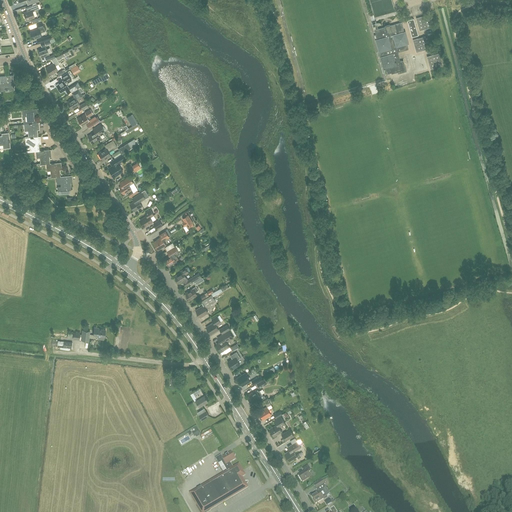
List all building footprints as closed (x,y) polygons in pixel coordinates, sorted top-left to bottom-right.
[(26,21),(35,18),(33,12),(40,9),(38,4),(26,8),(27,11),(23,13),(26,21)] [(377,22),(398,17),(398,13),(376,18),(377,22)] [(431,28),(429,21),(430,20),(429,15),(417,18),(419,26),(418,26),(419,30),(427,28),(427,29),(431,28)] [(408,21),(412,37),(418,35),(414,19),(408,21)] [(33,40),(42,36),(41,33),(45,31),(42,22),(41,22),(37,24),(39,28),(30,31),(33,40)] [(393,57),(398,55),(398,53),(408,50),(407,45),(409,44),(405,32),(404,32),(402,22),(374,30),(377,39),(375,40),(379,55),(386,53),(387,56),(393,54),(393,57)] [(39,44),(50,39),(49,36),(37,40),(39,44)] [(419,45),(421,50),(423,50),(424,51),(428,50),(426,42),(427,42),(425,37),(414,40),(416,47),(415,48),(415,50),(418,49),(417,47),(418,47),(418,46),(419,45)] [(52,53),(50,48),(47,49),(46,47),(37,50),(41,59),(49,55),(49,54),(52,53)] [(73,51),(76,56),(81,54),(78,48),(73,51)] [(64,53),(58,57),(59,60),(70,54),(68,51),(64,53)] [(400,62),(398,55),(393,57),(393,54),(387,56),(386,53),(379,55),(384,70),(385,69),(387,74),(391,73),(391,74),(397,72),(398,74),(406,72),(403,61),(400,62)] [(442,66),(440,59),(441,59),(439,54),(428,57),(430,64),(429,64),(430,68),(437,66),(438,68),(442,66)] [(53,63),(45,68),(50,76),(58,71),(57,70),(55,66),(58,64),(59,63),(57,61),(56,58),(55,57),(53,59),(51,60),(53,63)] [(65,69),(67,72),(76,66),(75,63),(69,67),(65,69)] [(416,66),(418,72),(423,71),(422,68),(424,68),(423,64),(416,66)] [(71,93),(81,87),(78,82),(68,88),(66,84),(71,81),(69,76),(67,73),(61,76),(64,81),(56,86),(61,93),(65,90),(67,94),(70,92),(71,93)] [(0,76),(0,84),(1,91),(2,91),(1,88),(9,87),(10,91),(15,90),(13,76),(8,76),(0,76)] [(100,76),(92,81),(94,85),(102,80),(100,76)] [(74,98),(76,100),(82,97),(83,96),(81,93),(83,91),(81,87),(71,93),(69,94),(70,95),(72,94),(74,98)] [(79,105),(76,100),(74,98),(67,102),(71,110),(79,105)] [(82,110),(88,106),(85,102),(79,106),(82,110)] [(36,123),(35,114),(38,113),(37,109),(23,110),(23,115),(27,115),(28,123),(24,123),(24,124),(36,123)] [(86,124),(90,122),(89,122),(85,114),(77,119),(82,127),(86,124)] [(137,123),(138,123),(132,114),(127,118),(132,126),(137,123)] [(90,122),(86,124),(89,128),(100,121),(97,116),(89,122),(90,122)] [(25,138),(38,137),(37,128),(39,127),(39,122),(36,123),(24,124),(25,129),(28,129),(29,137),(25,137),(25,138)] [(137,124),(137,123),(132,126),(125,131),(127,134),(137,128),(138,129),(139,129),(139,130),(142,128),(139,124),(137,124)] [(102,127),(100,124),(93,129),(95,131),(88,136),(92,143),(100,138),(98,135),(105,131),(106,130),(104,127),(103,126),(102,127)] [(118,140),(122,140),(122,136),(127,133),(125,131),(120,134),(118,135),(118,140)] [(0,137),(0,145),(5,145),(5,148),(10,148),(9,133),(4,134),(4,137),(0,137)] [(104,142),(111,139),(108,133),(101,136),(104,142)] [(27,152),(36,151),(39,151),(38,141),(41,141),(40,136),(38,137),(25,138),(26,145),(30,145),(31,151),(27,151),(27,152)] [(103,160),(111,155),(109,152),(117,147),(113,140),(104,146),(106,148),(98,153),(103,160)] [(127,143),(118,149),(121,155),(130,149),(131,149),(127,143)] [(46,164),(49,164),(48,155),(51,154),(51,149),(39,151),(36,151),(37,158),(40,158),(41,164),(37,164),(37,165),(46,164)] [(122,171),(118,163),(124,159),(121,155),(112,161),(109,163),(112,167),(108,169),(113,177),(119,173),(122,171)] [(47,178),(56,177),(60,177),(59,168),(61,167),(61,162),(49,164),(46,164),(46,169),(50,168),(51,177),(47,177),(47,178)] [(133,174),(141,168),(138,162),(129,168),(133,174)] [(60,181),(61,187),(57,187),(58,191),(70,190),(69,180),(72,180),(71,175),(60,177),(56,177),(57,182),(60,181)] [(129,185),(133,183),(130,177),(120,183),(121,186),(119,187),(124,195),(132,190),(129,185)] [(130,198),(134,195),(140,192),(138,189),(132,192),(128,195),(130,198)] [(134,201),(130,204),(134,211),(142,206),(140,202),(145,199),(142,193),(134,198),(133,198),(134,201)] [(148,226),(150,224),(150,223),(153,222),(150,217),(154,215),(150,210),(145,213),(147,216),(140,220),(144,227),(147,225),(148,226)] [(188,215),(183,218),(185,221),(185,222),(183,223),(185,225),(186,224),(187,225),(188,227),(193,224),(188,215)] [(157,228),(162,225),(159,220),(154,224),(157,228)] [(158,250),(166,245),(164,241),(169,237),(166,231),(160,235),(161,238),(153,242),(158,250)] [(174,246),(168,250),(167,251),(169,256),(164,259),(168,267),(176,262),(176,261),(178,260),(175,255),(179,253),(176,248),(175,246),(174,246)] [(188,267),(181,271),(182,271),(174,276),(179,284),(182,282),(183,283),(185,287),(201,277),(199,273),(188,280),(187,279),(184,275),(189,272),(189,273),(191,271),(189,267),(188,267)] [(196,286),(204,280),(202,277),(194,283),(196,286)] [(189,301),(197,296),(195,292),(199,290),(196,286),(193,288),(193,289),(185,293),(189,301)] [(203,306),(195,310),(200,318),(208,313),(205,308),(216,302),(213,297),(222,291),(221,288),(211,294),(211,295),(201,301),(203,306)] [(211,335),(218,330),(216,325),(221,322),(217,316),(212,319),(213,322),(206,327),(211,335)] [(222,334),(230,329),(227,325),(219,330),(222,334)] [(104,337),(105,330),(98,329),(98,328),(94,328),(93,336),(104,337)] [(88,341),(90,331),(83,330),(81,340),(88,341)] [(220,342),(216,344),(221,352),(224,350),(226,353),(231,350),(230,348),(226,342),(233,338),(235,337),(230,330),(229,331),(222,335),(217,338),(220,342)] [(232,369),(240,364),(237,360),(241,358),(237,352),(230,356),(232,359),(228,362),(232,369)] [(242,386),(250,381),(245,373),(238,378),(242,386)] [(254,385),(262,380),(260,376),(251,381),(254,385)] [(259,388),(267,384),(264,379),(256,384),(259,388)] [(204,395),(200,388),(195,391),(193,392),(197,400),(196,401),(199,406),(208,401),(204,395)] [(256,390),(248,395),(253,403),(260,398),(261,399),(262,400),(263,400),(264,402),(269,399),(267,396),(265,397),(264,396),(262,394),(260,391),(259,392),(258,390),(257,391),(256,390)] [(266,407),(259,412),(263,420),(271,415),(268,410),(273,407),(271,405),(267,407),(266,407)] [(206,411),(199,415),(202,421),(209,416),(206,411)] [(274,437),(282,432),(279,428),(285,424),(280,416),(274,420),(277,424),(269,429),(274,437)] [(285,441),(294,436),(290,429),(281,434),(285,441)] [(180,439),(182,445),(192,440),(189,434),(180,439)] [(290,450),(285,454),(289,461),(297,457),(298,459),(301,457),(299,453),(296,455),(294,451),(301,447),(297,441),(295,438),(290,441),(293,444),(288,447),(290,450)] [(226,471),(233,467),(230,462),(236,459),(232,452),(223,458),(221,455),(215,459),(218,464),(221,462),(226,471)] [(233,467),(226,471),(227,471),(218,477),(207,483),(190,493),(198,507),(197,507),(200,511),(208,511),(211,511),(210,510),(220,504),(248,488),(242,477),(245,475),(239,464),(233,468),(233,467)] [(302,482),(310,477),(307,473),(311,470),(308,465),(302,468),(304,471),(298,475),(302,482)] [(316,490),(325,484),(322,479),(313,485),(316,490)] [(319,491),(311,496),(315,503),(323,498),(325,496),(322,491),(319,492),(319,491)]
